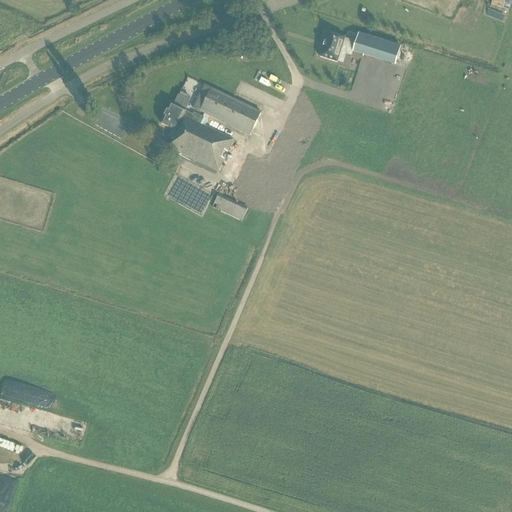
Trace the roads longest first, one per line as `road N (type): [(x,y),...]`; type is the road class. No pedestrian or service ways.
road 1 (unclassified): [(0,132),(111,65),(280,6)]
road 2 (secondary): [(0,104),(188,0)]
road 3 (unclassified): [(0,65),(132,0)]
